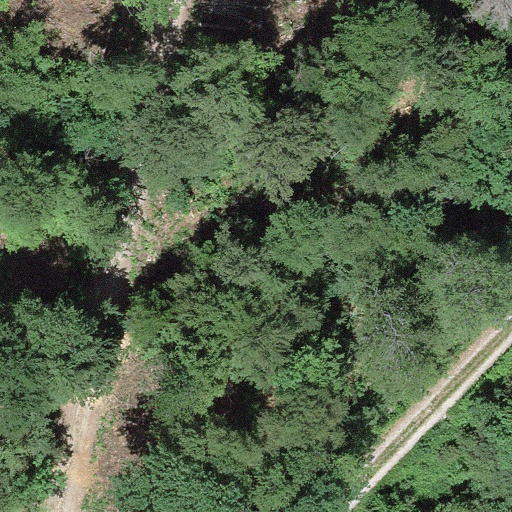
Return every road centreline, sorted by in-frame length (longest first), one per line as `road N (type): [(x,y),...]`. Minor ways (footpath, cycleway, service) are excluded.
road 1 (track): [(64,511),(172,0)]
road 2 (track): [(511,338),(352,511)]
